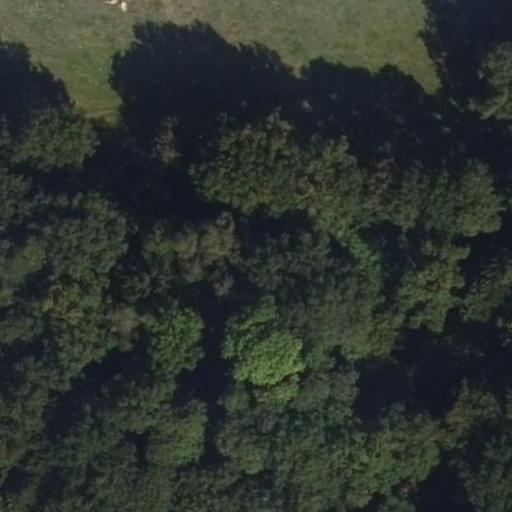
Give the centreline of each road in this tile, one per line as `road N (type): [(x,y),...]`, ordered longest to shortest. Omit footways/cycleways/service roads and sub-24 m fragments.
road 1 (secondary): [(511,214),(0,162)]
road 2 (unknown): [(430,203),(401,308),(314,511)]
